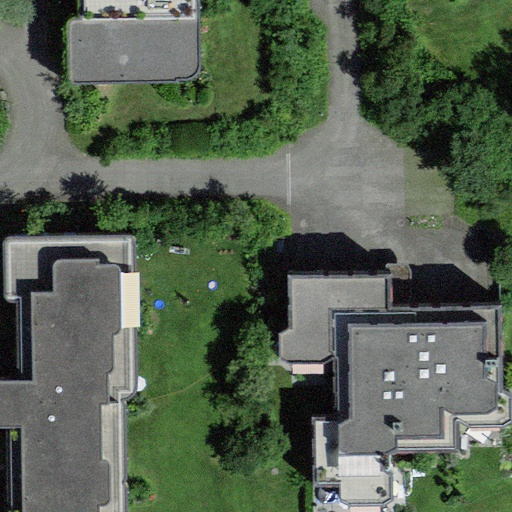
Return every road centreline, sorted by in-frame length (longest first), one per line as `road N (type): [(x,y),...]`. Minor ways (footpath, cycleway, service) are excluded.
road 1 (residential): [(336,0),(343,179),(13,175)]
road 2 (residential): [(13,175),(30,155),(40,104),(33,79),(0,46)]
